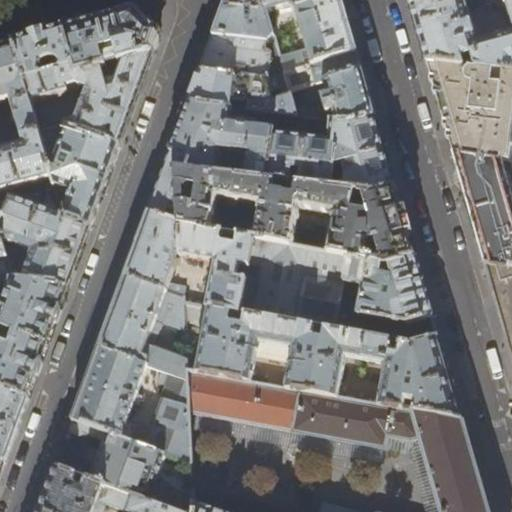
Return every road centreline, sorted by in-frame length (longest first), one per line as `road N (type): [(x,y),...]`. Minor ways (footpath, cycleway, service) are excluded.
road 1 (residential): [(197,0),(13,511)]
road 2 (residential): [(375,0),(511,466)]
